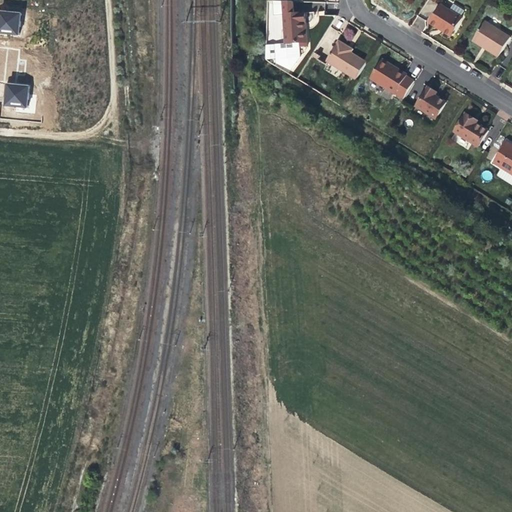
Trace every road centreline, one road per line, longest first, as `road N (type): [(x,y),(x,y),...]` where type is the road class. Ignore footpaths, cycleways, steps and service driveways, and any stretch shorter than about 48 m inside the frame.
road 1 (track): [(105,0),(120,145),(102,270),(45,511)]
road 2 (residential): [(351,0),(511,108)]
road 3 (track): [(120,145),(0,132)]
